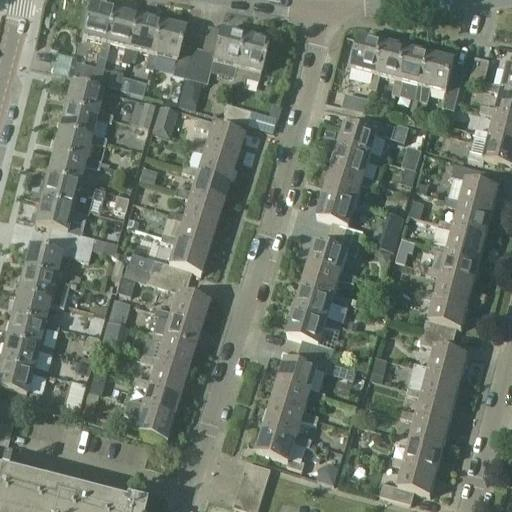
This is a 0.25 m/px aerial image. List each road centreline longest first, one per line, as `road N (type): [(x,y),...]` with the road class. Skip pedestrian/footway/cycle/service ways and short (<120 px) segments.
road 1 (residential): [(200,511),(324,11)]
road 2 (residential): [(465,511),(511,333)]
road 3 (residential): [(483,0),(324,11)]
